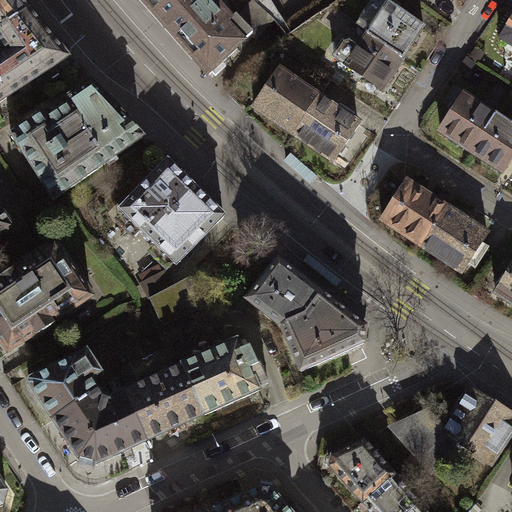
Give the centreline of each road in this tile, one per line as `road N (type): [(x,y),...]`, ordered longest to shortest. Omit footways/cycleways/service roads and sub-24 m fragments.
road 1 (secondary): [(107,37),(122,64),(245,187),(399,308),(472,347)]
road 2 (secondary): [(472,347),(454,321),(293,194),(128,44),(107,37)]
road 3 (residential): [(274,433),(472,347)]
road 4 (residential): [(100,511),(274,433)]
road 5 (residential): [(394,137),(484,0)]
road 6 (residential): [(394,137),(511,221)]
